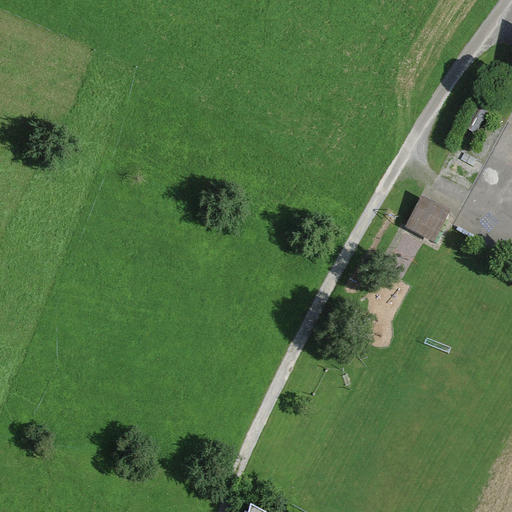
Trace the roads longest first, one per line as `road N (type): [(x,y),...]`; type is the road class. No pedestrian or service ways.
road 1 (track): [(400,165),(331,280),(223,511)]
road 2 (residential): [(510,0),(400,165)]
